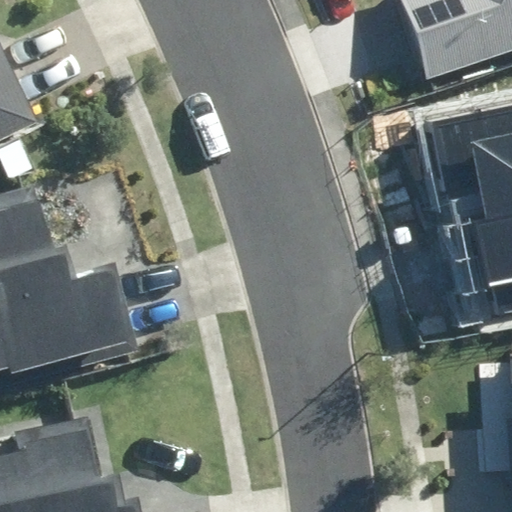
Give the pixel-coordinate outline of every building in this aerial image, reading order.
[(511,0),(392,0),(422,80),(511,46),(511,0)] [(0,136),(35,120),(0,48),(0,136)] [(0,381),(131,347),(108,258),(63,269),(39,176),(7,185),(0,160),(0,381)] [(511,469),(511,343),(470,347),(479,472),(511,469)] [(111,500),(85,397),(0,418),(0,423),(5,444),(0,445),(0,511),(138,511),(134,494),(111,500)]
